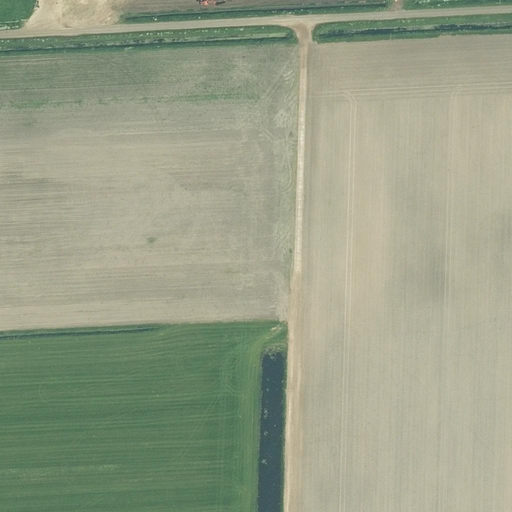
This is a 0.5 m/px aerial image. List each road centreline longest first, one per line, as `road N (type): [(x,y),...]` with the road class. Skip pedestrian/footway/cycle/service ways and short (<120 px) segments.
road 1 (unclassified): [(0,33),(511,8)]
road 2 (track): [(304,18),(296,288)]
road 3 (track): [(288,511),(296,288)]
